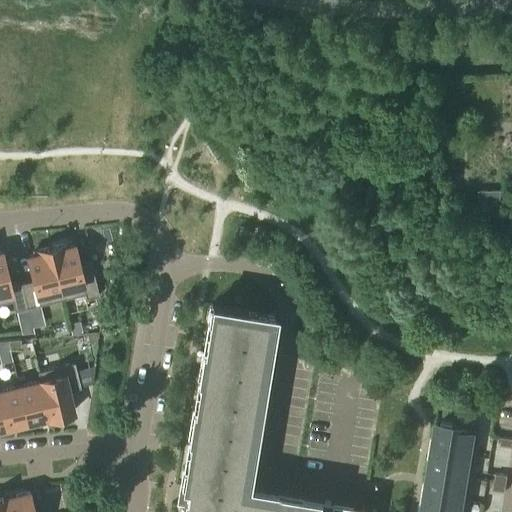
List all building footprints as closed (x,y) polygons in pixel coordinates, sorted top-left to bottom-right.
[(98,296),(92,271),(80,274),(73,245),(66,247),(65,244),(49,247),(62,300),(84,294),(85,299),(98,296)] [(62,300),(49,247),(34,251),(34,255),(27,257),(33,281),(21,283),(22,288),(27,308),(62,300)] [(22,288),(21,283),(9,286),(1,252),(0,252),(0,304),(11,301),(14,311),(27,308),(22,288)] [(266,314),(211,305),(182,485),(186,486),(181,511),(364,511),(365,506),(363,505),(361,511),(353,511),(246,494),(246,493),(237,491),(266,314)] [(8,349),(20,348),(19,339),(8,340),(8,349)] [(0,349),(8,349),(8,340),(0,341),(0,349)] [(80,388),(74,363),(37,372),(39,381),(40,381),(49,417),(73,411),(68,391),(80,388)] [(49,417),(40,381),(39,381),(17,386),(27,424),(39,421),(39,420),(49,417)] [(27,424),(17,386),(0,390),(0,410),(5,430),(6,429),(5,428),(14,426),(15,427),(26,425),(27,424)] [(436,425),(432,449),(474,456),(478,432),(451,428),(452,424),(441,422),(440,426),(436,425)] [(511,443),(511,438),(500,437),(499,445),(511,447),(511,443)] [(474,456),(432,449),(428,471),(470,478),(474,456)] [(470,478),(428,471),(425,494),(466,501),(470,478)] [(507,476),(494,474),(493,482),(505,484),(507,476)] [(505,484),(493,482),(492,490),(504,492),(505,484)] [(33,511),(28,492),(4,498),(7,511),(33,511)] [(464,511),(466,501),(425,494),(421,511),(464,511)]
